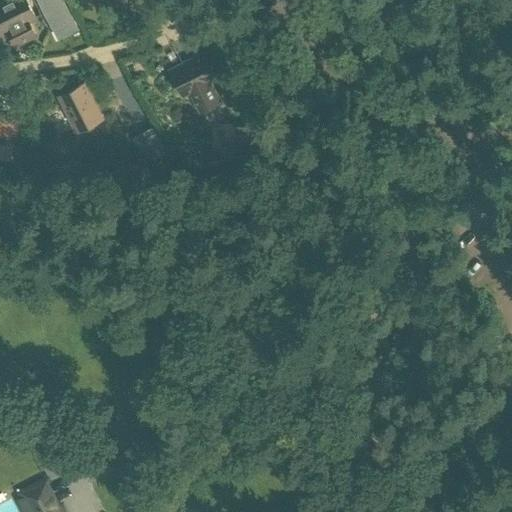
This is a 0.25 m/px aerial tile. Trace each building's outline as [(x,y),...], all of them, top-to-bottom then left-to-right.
[(7,0),(0,4),(0,28),(3,34),(10,30),(18,44),(37,35),(29,21),(37,17),(28,0),(7,0)] [(79,28),(68,6),(47,16),(58,38),(79,28)] [(211,37),(207,30),(201,32),(198,34),(202,42),(211,37)] [(206,52),(172,70),(175,76),(173,85),(182,89),(185,95),(192,91),(202,110),(221,100),(211,81),(219,77),(224,88),(235,83),(221,55),(210,60),(206,52)] [(61,96),(79,130),(85,127),(94,129),(98,120),(104,117),(86,83),(61,96)] [(62,511),(46,478),(16,492),(26,511),(62,511)]
